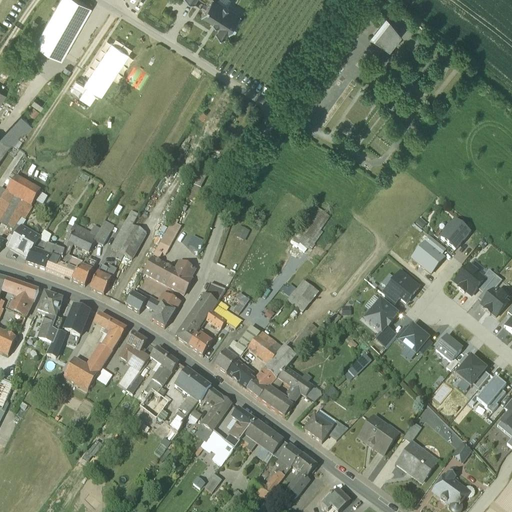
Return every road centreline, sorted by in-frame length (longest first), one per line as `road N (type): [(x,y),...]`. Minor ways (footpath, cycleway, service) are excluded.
road 1 (unclassified): [(166,348),(197,295),(249,167),(355,0)]
road 2 (tertiary): [(166,348),(389,511)]
road 3 (tertiary): [(0,271),(93,305),(166,348)]
road 4 (residential): [(455,264),(431,296),(511,362)]
